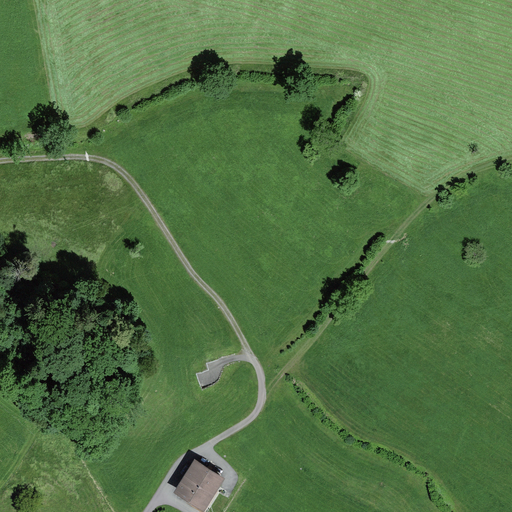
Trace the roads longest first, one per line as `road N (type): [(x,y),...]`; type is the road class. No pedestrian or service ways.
road 1 (track): [(0,162),(79,157),(123,170),(236,326),(262,379),(263,402)]
road 2 (track): [(162,493),(188,455),(207,445),(235,474),(228,491)]
